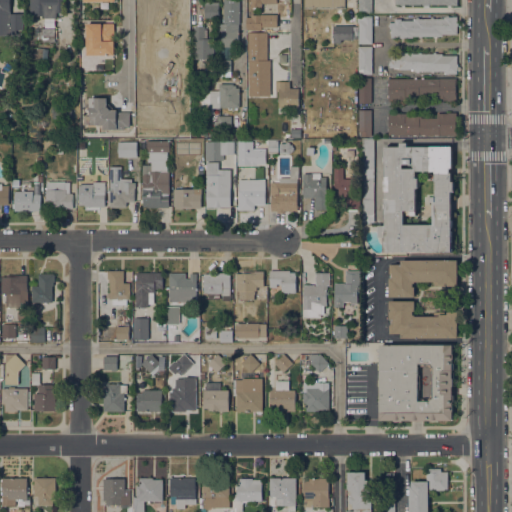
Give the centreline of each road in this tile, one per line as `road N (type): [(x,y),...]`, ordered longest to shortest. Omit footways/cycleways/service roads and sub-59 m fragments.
road 1 (residential): [(488,442),(0,444)]
road 2 (secondary): [(489,214),(489,511)]
road 3 (residential): [(0,240),(282,240)]
road 4 (residential): [(81,511),(82,240)]
